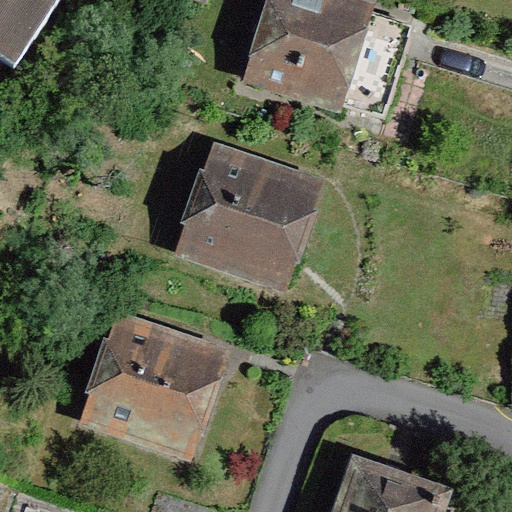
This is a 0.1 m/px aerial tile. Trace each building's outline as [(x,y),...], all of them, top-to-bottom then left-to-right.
[(61,0),(0,0),(0,92),(1,94),(61,0)] [(361,15),(312,0),(257,0),(227,99),(325,129),(361,15)] [(315,198),(201,155),(156,270),(270,314),(315,198)] [(219,367),(104,324),(62,437),(178,479),(219,367)] [(435,511),(337,473),(321,511),(435,511)]
